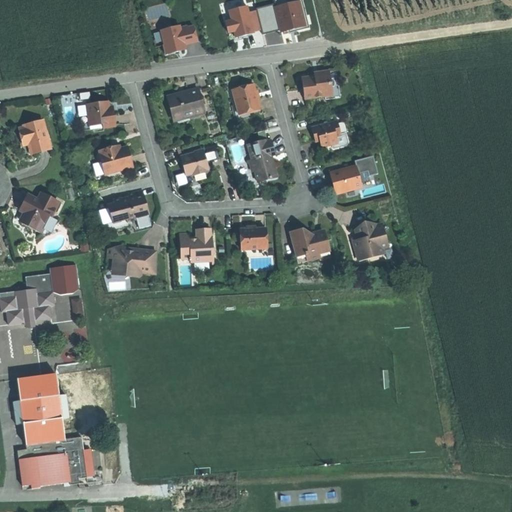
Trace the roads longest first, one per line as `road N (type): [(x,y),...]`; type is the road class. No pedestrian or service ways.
road 1 (residential): [(133,75),(166,201),(180,211),(286,205),(300,199),(301,182),(268,58)]
road 2 (track): [(106,490),(412,467),(511,475)]
road 3 (track): [(400,293),(116,311),(118,403)]
road 4 (track): [(367,43),(511,23)]
road 5 (residential): [(133,75),(268,58)]
road 6 (residential): [(0,93),(133,75)]
